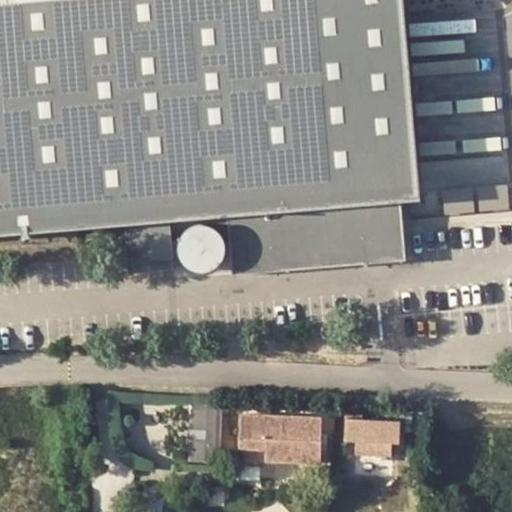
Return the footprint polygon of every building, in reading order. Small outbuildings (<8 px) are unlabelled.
[(0,0),(0,232),(123,222),(171,218),(229,213),(403,197),(422,195),(404,0),(0,0)] [(403,197),(229,213),(234,273),(407,258),(403,197)] [(171,218),(123,222),(127,274),(175,270),(171,218)] [(212,264),(218,260),(223,254),(226,247),(227,240),(225,233),(222,226),(216,221),(209,219),(201,218),(194,220),(187,225),(182,231),(180,239),(180,247),(184,255),(189,260),(196,264),(205,265),(212,264)] [(226,405),(195,405),(194,460),(223,460),(226,405)] [(245,414),(245,457),(322,460),(323,415),(245,414)] [(350,417),(351,440),(358,440),(398,441),(402,441),(402,419),(350,417)] [(358,452),(398,452),(398,441),(358,440),(358,452)]
